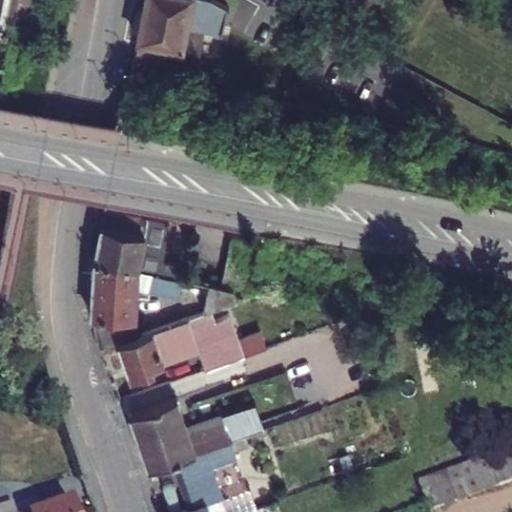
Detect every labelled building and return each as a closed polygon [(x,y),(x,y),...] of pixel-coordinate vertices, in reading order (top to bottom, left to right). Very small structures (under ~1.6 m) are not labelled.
[(222,29),(228,13),(210,3),(190,0),(143,0),(131,68),(173,75),(177,56),(197,60),(201,38),(218,42),(222,29)] [(160,275),(183,279),(185,267),(164,262),(171,223),(105,209),(95,262),(160,275)] [(94,317),(127,321),(135,316),(147,317),(164,303),(177,303),(179,293),(200,300),(202,294),(209,295),(212,284),(183,279),(160,275),(95,262),(92,304),(94,316),(94,317)] [(225,284),(227,277),(219,276),(218,283),(225,284)] [(354,305),(344,309),(348,320),(359,316),(354,305)] [(133,337),(120,341),(133,378),(157,368),(156,364),(200,347),(208,369),(243,357),(269,347),(265,335),(241,342),(231,317),(217,322),(212,310),(133,337)] [(101,347),(120,341),(133,337),(127,321),(94,317),(101,347)] [(243,357),(208,369),(204,371),(216,407),(256,393),(243,357)] [(149,388),(154,401),(171,393),(166,381),(149,388)] [(262,429),(265,428),(262,419),(271,415),(268,408),(260,411),(258,408),(191,432),(178,398),(131,412),(149,468),(173,459),(237,438),(262,429)] [(262,429),(237,438),(241,452),(266,443),(262,429)] [(234,511),(229,493),(219,466),(243,457),(241,452),(237,438),(173,459),(189,508),(177,511),(234,511)] [(511,442),(499,447),(509,478),(511,477),(511,442)] [(496,482),(509,478),(499,447),(487,450),(496,482)] [(425,501),(427,505),(440,501),(454,496),(467,492),(482,487),(490,484),(496,482),(487,450),(473,454),(459,459),(445,463),(429,468),(414,472),(425,501)] [(25,458),(3,453),(0,468),(0,478),(20,483),(25,458)] [(229,493),(234,511),(242,511),(263,504),(256,484),(229,493)] [(73,511),(70,502),(42,511),(73,511)]
